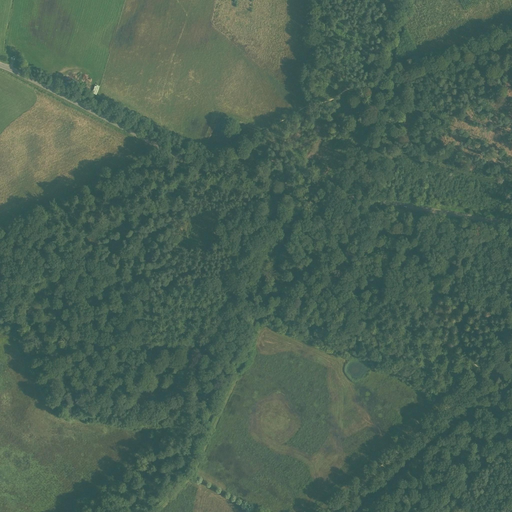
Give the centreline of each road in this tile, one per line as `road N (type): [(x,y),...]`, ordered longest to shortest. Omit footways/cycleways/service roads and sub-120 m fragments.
road 1 (tertiary): [(511,224),(213,172),(0,65)]
road 2 (track): [(330,511),(511,350)]
road 3 (track): [(204,168),(0,280)]
